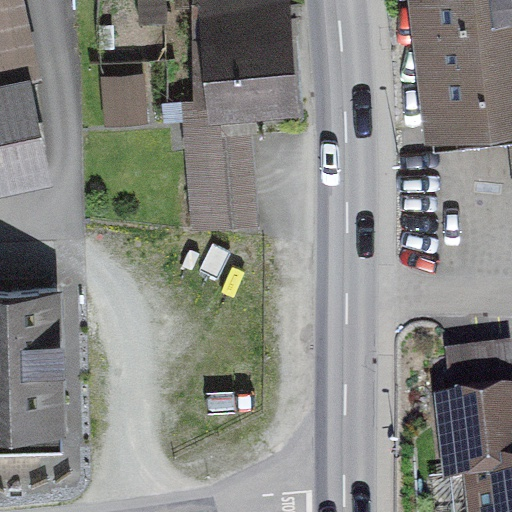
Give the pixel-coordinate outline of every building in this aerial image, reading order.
[(0,0),(0,175),(43,166),(7,0),(0,0)] [(223,133),(221,98),(284,95),(278,0),(192,0),(198,99),(192,100),(197,221),(249,219),(243,133),(223,133)] [(511,0),(417,0),(432,125),(511,116),(511,0)] [(106,68),(108,117),(152,115),(149,66),(106,68)] [(291,256),(155,241),(150,291),(192,296),(177,435),(270,445),(291,256)] [(0,449),(61,447),(56,287),(0,289),(0,449)] [(511,385),(508,349),(449,355),(453,393),(511,386),(511,385)] [(511,511),(511,400),(444,408),(451,477),(476,475),(479,511),(511,511)]
